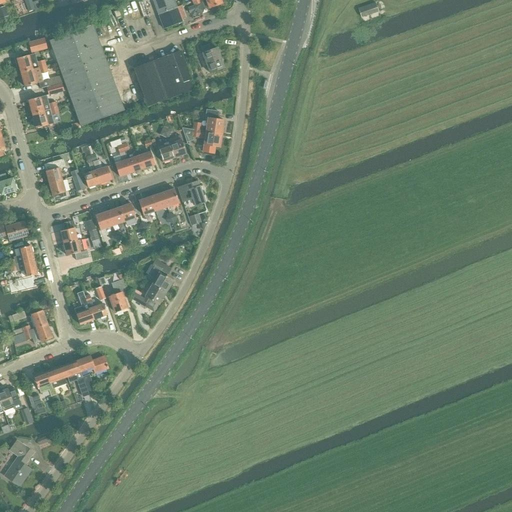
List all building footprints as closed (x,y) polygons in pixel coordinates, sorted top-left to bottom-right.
[(31,0),(26,0),(25,1),(28,12),(35,10),(31,0)] [(153,0),(158,13),(177,6),(174,0),(153,0)] [(194,5),(188,7),(190,13),(196,16),(202,14),(205,8),(211,11),(218,8),(217,5),(222,3),(222,2),(221,0),(194,0),(192,1),(194,5)] [(362,18),(379,12),(376,3),(359,9),(362,18)] [(164,29),(183,22),(177,6),(158,13),(164,29)] [(5,7),(0,8),(0,19),(8,17),(5,7)] [(117,19),(122,17),(120,10),(114,12),(117,19)] [(81,126),(124,110),(94,26),(50,41),(81,126)] [(29,43),(32,53),(47,49),(45,39),(29,43)] [(217,49),(212,51),(209,45),(201,47),(204,54),(203,54),(210,74),(225,68),(217,49)] [(148,107),(195,90),(181,52),(134,69),(148,107)] [(21,73),(46,66),(45,60),(38,62),(35,54),(17,59),(21,73)] [(41,74),(48,72),(46,66),(21,73),(25,87),(39,83),(41,89),(50,86),(49,80),(43,81),(41,74)] [(49,95),(64,91),(62,84),(47,88),(49,95)] [(56,102),(49,104),(47,96),(29,100),(33,115),(45,111),(50,110),(50,109),(54,108),(54,109),(58,108),(57,108),(58,108),(56,102)] [(52,115),(59,114),(58,108),(57,108),(58,108),(54,109),(54,108),(50,109),(50,110),(45,111),(33,115),(36,129),(55,124),(52,115)] [(207,110),(206,119),(208,119),(206,132),(222,134),(224,121),(218,120),(219,112),(207,110)] [(193,130),(182,128),(187,142),(194,140),(194,137),(198,138),(205,139),(204,146),(203,152),(214,154),(215,148),(215,147),(219,148),(220,148),(220,147),(222,134),(206,132),(200,131),(193,130)] [(162,131),(160,135),(168,139),(170,135),(162,131)] [(181,136),(169,140),(170,144),(175,158),(187,154),(182,140),(181,136)] [(120,140),(110,143),(112,149),(117,147),(122,162),(116,164),(120,177),(132,173),(128,160),(127,160),(124,152),(125,152),(123,145),(122,145),(120,140)] [(170,144),(158,148),(163,162),(175,158),(170,144)] [(87,147),(81,149),(83,153),(84,154),(88,164),(90,168),(89,168),(90,173),(84,175),(88,188),(100,184),(90,156),(87,147)] [(151,152),(139,156),(144,169),(156,165),(151,152)] [(95,154),(90,156),(100,184),(112,180),(108,167),(102,168),(99,160),(98,161),(95,154)] [(139,156),(128,160),(132,173),(144,169),(139,156)] [(60,168),(65,167),(63,159),(52,163),(54,169),(46,171),(49,183),(63,180),(60,168)] [(13,178),(7,180),(6,174),(0,175),(0,189),(2,195),(17,191),(13,178)] [(79,175),(73,177),(78,191),(84,188),(79,175)] [(53,196),(66,192),(63,180),(49,183),(53,196)] [(201,186),(200,186),(198,181),(178,188),(183,202),(193,198),(196,206),(206,202),(201,186)] [(175,189),(163,193),(167,207),(179,203),(175,189)] [(163,193),(151,197),(156,211),(161,210),(167,207),(163,193)] [(151,197),(139,201),(144,215),(155,212),(156,211),(151,197)] [(124,222),(136,218),(131,204),(119,208),(124,222)] [(113,226),(124,222),(119,208),(108,212),(113,226)] [(101,230),(113,226),(108,212),(96,216),(101,230)] [(191,226),(202,222),(199,214),(189,218),(191,226)] [(95,230),(92,220),(85,222),(88,232),(95,230)] [(28,229),(27,229),(25,222),(7,226),(6,223),(0,224),(0,237),(8,235),(10,241),(29,236),(28,234),(29,232),(28,229)] [(64,243),(77,240),(75,228),(61,231),(64,243)] [(97,235),(91,237),(93,241),(95,249),(102,247),(99,239),(97,235)] [(87,250),(84,251),(82,239),(77,240),(64,243),(67,255),(75,254),(76,260),(89,257),(87,250)] [(15,260),(8,261),(9,265),(13,264),(13,265),(17,265),(16,264),(17,264),(23,262),(34,259),(31,246),(19,249),(21,256),(14,258),(15,260)] [(13,264),(9,265),(10,271),(17,269),(18,271),(24,269),(26,277),(38,274),(34,259),(23,262),(17,264),(16,264),(17,265),(13,265),(13,264)] [(154,267),(149,276),(154,278),(156,279),(160,272),(160,273),(161,271),(168,275),(171,269),(156,260),(153,266),(154,267)] [(156,279),(152,285),(166,293),(173,281),(160,273),(160,272),(156,279)] [(32,278),(8,283),(11,293),(34,287),(32,278)] [(122,292),(127,291),(123,280),(112,284),(116,295),(110,297),(115,312),(128,308),(122,292)] [(136,294),(133,299),(141,304),(139,306),(145,309),(146,307),(154,312),(159,304),(166,293),(152,285),(145,296),(146,296),(144,299),(136,294)] [(100,300),(106,298),(102,287),(96,289),(100,300)] [(81,307),(74,309),(76,314),(80,325),(94,320),(90,308),(88,303),(87,303),(86,300),(87,300),(86,296),(85,297),(83,292),(77,294),(81,305),(81,306),(81,307)] [(90,295),(86,296),(87,300),(86,300),(87,303),(88,303),(90,308),(94,320),(108,315),(104,304),(96,306),(94,300),(92,301),(90,295)] [(43,310),(31,314),(36,327),(36,328),(48,323),(43,310)] [(15,321),(26,317),(24,311),(13,315),(15,321)] [(31,330),(24,332),(27,340),(32,338),(34,344),(41,342),(53,337),(48,323),(36,328),(36,327),(31,329),(31,330)] [(91,355),(77,360),(81,372),(93,367),(95,373),(108,368),(104,356),(93,360),(91,355)] [(77,360),(63,365),(68,377),(67,377),(69,383),(73,382),(75,381),(77,380),(83,378),(81,372),(77,360)] [(63,365),(47,371),(52,383),(54,388),(55,388),(67,384),(65,378),(67,377),(68,377),(63,365)] [(47,371),(34,376),(38,388),(40,393),(48,390),(51,397),(57,395),(55,388),(54,388),(52,383),(47,371)] [(89,375),(83,377),(84,377),(85,380),(85,381),(90,395),(95,393),(89,375)] [(83,378),(77,380),(83,397),(90,395),(85,381),(85,380),(84,377),(83,377),(83,378)] [(8,389),(3,390),(2,388),(0,389),(0,400),(4,411),(14,407),(15,409),(22,407),(15,389),(9,391),(8,389)] [(43,407),(39,395),(33,397),(37,409),(43,407)] [(61,411),(67,409),(64,401),(59,403),(61,411)] [(33,423),(28,408),(21,411),(26,425),(33,423)] [(39,446),(52,441),(50,435),(36,440),(39,446)] [(25,465),(34,452),(17,440),(10,450),(18,456),(4,476),(20,487),(32,469),(25,465)]
